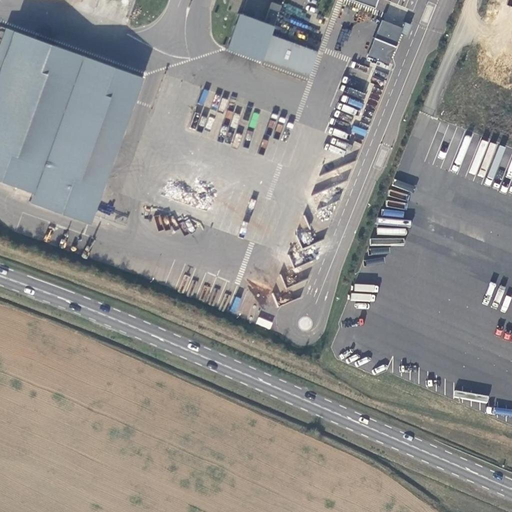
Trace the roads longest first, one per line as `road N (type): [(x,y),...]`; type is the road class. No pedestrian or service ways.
road 1 (primary): [(0,275),(511,489)]
road 2 (unknown): [(449,0),(317,326),(288,337),(259,275)]
road 3 (unknown): [(259,275),(240,281),(208,273),(0,193)]
road 4 (unknown): [(203,0),(199,16),(218,51),(298,90),(310,106),(316,138),(297,189)]
road 5 (unknown): [(468,0),(434,125),(457,156),(511,188)]
road 6 (unknown): [(11,0),(128,43),(159,38),(175,0)]
road 7 (unknown): [(297,189),(142,133)]
